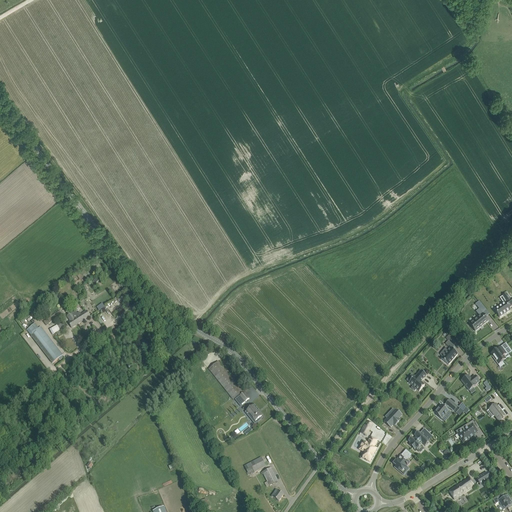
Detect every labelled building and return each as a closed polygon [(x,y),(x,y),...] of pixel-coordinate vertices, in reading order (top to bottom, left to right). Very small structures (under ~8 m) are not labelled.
[(119,297),(122,303),(130,299),(127,293),(119,297)] [(510,311),(509,308),(511,305),(511,298),(510,299),(507,294),(503,296),(506,302),(505,303),(504,304),(494,310),(499,318),(510,311)] [(480,302),(476,305),(479,309),(482,313),(486,310),(480,302)] [(43,322),(46,326),(62,315),(59,311),(43,322)] [(71,314),(78,324),(90,316),(88,314),(89,314),(87,312),(86,311),(81,314),(79,312),(77,313),(76,311),(75,312),(71,314)] [(78,324),(71,314),(67,316),(70,321),(68,322),(72,328),(78,324)] [(469,325),(475,332),(489,321),(483,314),(477,319),(476,318),(475,318),(474,319),(474,320),(474,321),(469,325)] [(52,334),(56,332),(58,336),(65,332),(63,328),(66,326),(64,322),(63,322),(62,321),(60,322),(61,323),(57,325),(49,330),(52,334)] [(27,330),(52,363),(62,355),(40,327),(38,328),(35,324),(27,330)] [(441,359),(448,365),(458,354),(450,348),(446,353),(443,351),(440,355),(443,357),(441,359)] [(505,359),(508,357),(506,355),(511,352),(508,348),(504,351),(502,348),(499,350),(498,349),(491,354),(493,356),(492,357),(496,362),(497,362),(499,364),(506,359),(505,359)] [(214,365),(208,369),(232,398),(233,400),(243,392),(218,361),(214,365)] [(421,371),(415,377),(414,376),(409,383),(413,386),(411,388),(415,391),(416,389),(419,392),(425,385),(421,382),(426,375),(421,371)] [(461,381),(469,391),(476,385),(475,385),(479,382),(475,376),(471,379),(468,376),(461,381)] [(488,392),(492,388),(487,381),(484,384),(487,387),(485,389),(488,392)] [(244,393),(235,400),(240,406),(249,399),(244,393)] [(441,405),(434,413),(442,420),(445,416),(446,416),(446,415),(449,411),(448,410),(450,408),(454,412),(458,407),(458,408),(450,400),(449,400),(446,404),(446,405),(444,407),(441,405)] [(494,403),(488,408),(498,421),(505,416),(503,414),(506,411),(499,403),(496,405),(494,403)] [(247,411),(245,412),(248,415),(252,420),(254,418),(257,423),(263,418),(262,417),(259,414),(260,413),(258,410),(254,405),(250,408),(247,410),(247,411)] [(384,422),(385,422),(390,428),(393,425),(395,426),(400,421),(399,419),(401,416),(395,411),(391,415),(389,413),(385,417),(387,419),(384,422)] [(475,422),(474,420),(456,432),(456,433),(457,433),(463,444),(468,441),(467,440),(470,439),(475,436),(474,435),(478,432),(472,424),(475,422)] [(366,421),(360,433),(366,437),(373,424),(366,421)] [(422,443),(425,446),(429,442),(428,441),(432,437),(424,429),(420,433),(418,431),(414,436),(416,438),(414,439),(412,437),(408,442),(410,444),(409,445),(415,450),(416,449),(417,450),(418,449),(419,449),(420,448),(419,448),(421,446),(420,445),(422,443)] [(364,452),(366,453),(363,458),(369,462),(376,449),(373,448),(377,441),(371,437),(368,444),(363,442),(361,447),(359,449),(359,450),(360,450),(364,452)] [(394,468),(401,473),(410,463),(401,455),(398,459),(397,459),(393,464),(396,466),(394,468)] [(244,466),(249,475),(266,466),(261,457),(244,466)] [(262,472),(269,486),(278,482),(271,468),(262,472)] [(483,481),(484,484),(491,479),(487,472),(476,479),(479,484),(483,481)] [(449,492),(452,496),(454,500),(475,487),(472,482),(470,478),(449,492)] [(271,497),(279,502),(283,495),(276,490),(271,497)] [(503,494),(507,492),(492,500),(492,501),(493,500),(495,505),(499,503),(501,506),(501,507),(503,511),(504,510),(509,507),(509,508),(511,506),(511,501),(511,502),(507,496),(505,497),(503,494)] [(200,511),(210,508),(206,499),(196,502),(200,511)]
